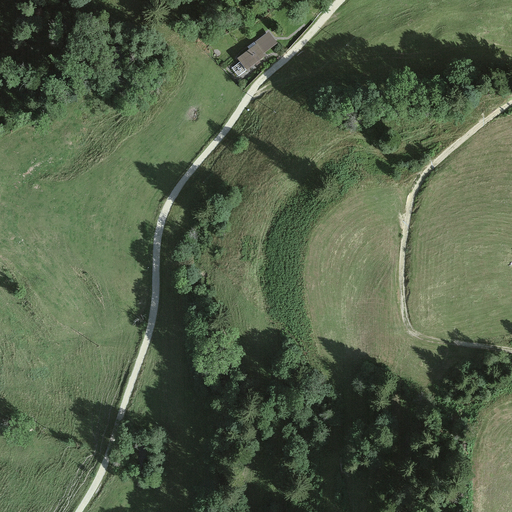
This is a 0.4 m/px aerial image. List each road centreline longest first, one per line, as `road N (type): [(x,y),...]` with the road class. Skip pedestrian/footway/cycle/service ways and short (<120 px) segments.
road 1 (track): [(77,511),(103,466),(147,337),(154,250),(173,191),(260,80),(342,0)]
road 2 (track): [(511,103),(423,173),(411,197),(401,270),(411,332),(511,351)]
